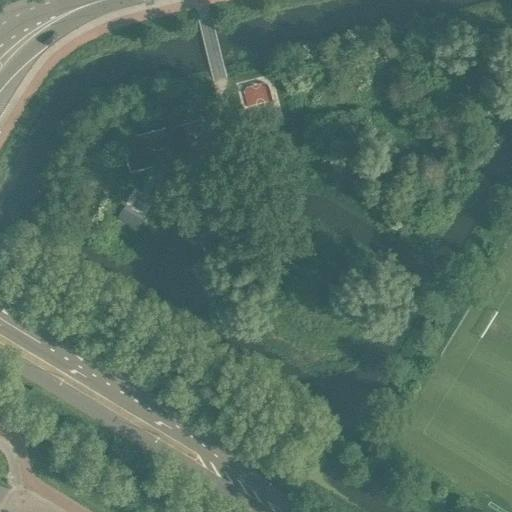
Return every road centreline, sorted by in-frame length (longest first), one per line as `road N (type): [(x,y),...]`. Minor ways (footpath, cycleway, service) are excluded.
road 1 (unclassified): [(298,511),(184,430),(0,319)]
road 2 (unclassified): [(0,353),(255,511)]
road 3 (tertiary): [(0,87),(33,47),(116,0)]
